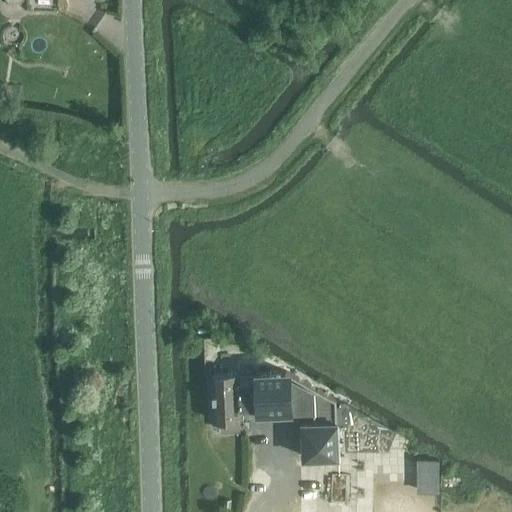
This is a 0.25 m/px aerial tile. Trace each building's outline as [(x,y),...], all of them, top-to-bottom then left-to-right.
[(85,229),(85,230),(94,229),(94,239),(86,239),(86,240),(96,240),(95,234),(95,228),(85,229)] [(256,372),(242,373),(244,411),(258,411),(258,412),(293,411),(293,409),(314,408),(314,421),(337,420),(337,407),(337,405),(336,398),(286,370),(256,371),(256,372)] [(237,372),(213,373),(215,420),(221,420),(221,430),(240,429),(239,419),(243,419),(243,413),(244,413),(244,411),(242,373),(238,373),(237,373),(237,372)] [(314,421),(303,422),(305,457),(339,455),(338,420),(337,420),(314,421)] [(441,457),(421,457),(421,486),(441,486),(441,457)]
